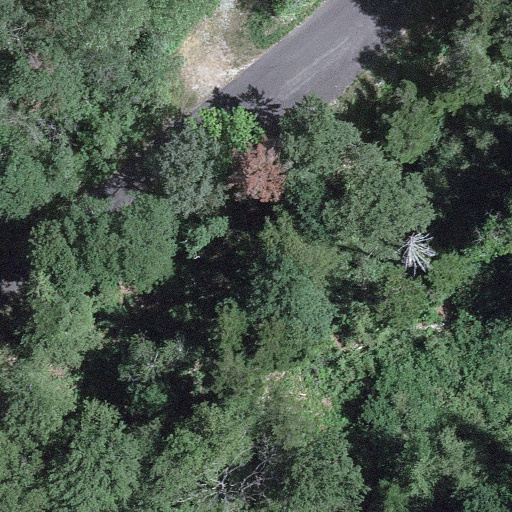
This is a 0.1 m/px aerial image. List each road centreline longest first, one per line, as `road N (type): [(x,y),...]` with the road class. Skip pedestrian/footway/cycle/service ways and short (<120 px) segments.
road 1 (unclassified): [(0,291),(201,112),(347,0)]
road 2 (track): [(201,112),(252,0)]
